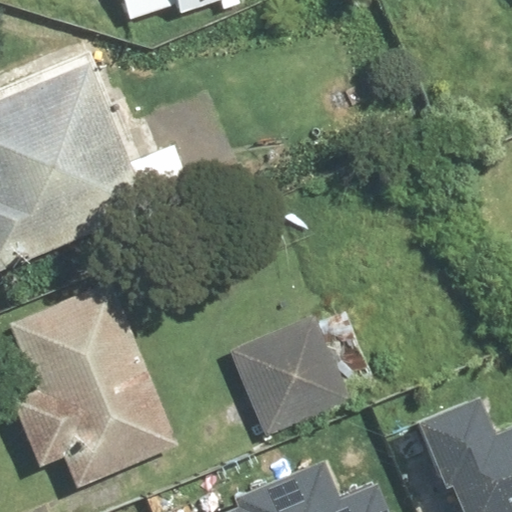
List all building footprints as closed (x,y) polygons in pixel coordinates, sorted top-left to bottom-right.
[(226,0),(174,0),(181,18),(226,0)] [(0,87),(0,260),(157,199),(98,49),(0,87)] [(118,268),(13,309),(40,377),(16,386),(46,462),(69,453),(82,484),(187,444),(118,268)] [(327,314),(228,353),(259,434),(359,395),(327,314)] [(473,384),(405,413),(446,511),(484,511),(505,503),(509,511),(511,511),(511,409),(488,419),(473,384)] [(190,511),(387,511),(367,465),(331,480),(316,444),(221,484),(226,497),(190,511)] [(142,511),(137,499),(103,511),(142,511)]
